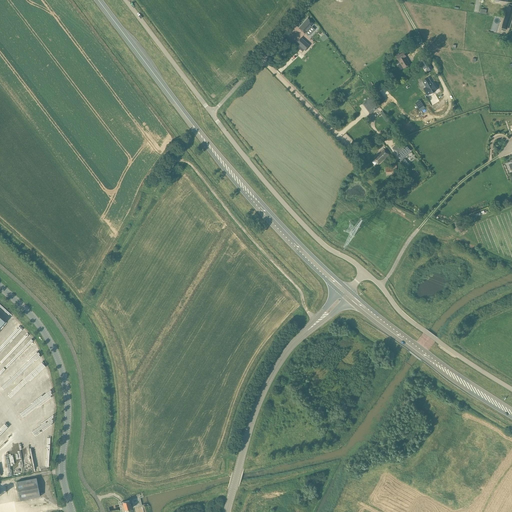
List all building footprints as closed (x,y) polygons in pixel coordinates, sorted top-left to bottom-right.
[(507,30),(511,12),(511,4),(508,4),(501,28),(507,30)] [(307,18),(299,28),(305,34),(306,33),(309,36),(315,29),(312,27),(314,24),(307,18)] [(305,50),(309,45),(301,38),(297,43),(305,50)] [(406,56),(403,52),(396,57),(398,61),(400,60),(404,67),(410,64),(405,57),(406,56)] [(424,88),(428,95),(436,90),(432,83),(431,84),(428,78),(423,81),(426,87),(424,88)] [(379,106),(374,100),(372,101),(371,100),(364,105),(371,114),(378,108),(377,108),(379,106)] [(402,140),(392,148),(398,154),(397,155),(400,158),(410,150),(402,140)] [(390,155),(384,148),(373,158),(379,164),(385,158),(385,159),(390,155)] [(464,231),(460,223),(455,225),(458,230),(458,229),(460,233),(464,231)] [(40,496),(37,478),(16,482),(20,500),(40,496)] [(131,509),(129,501),(121,503),(122,511),(131,509)]
